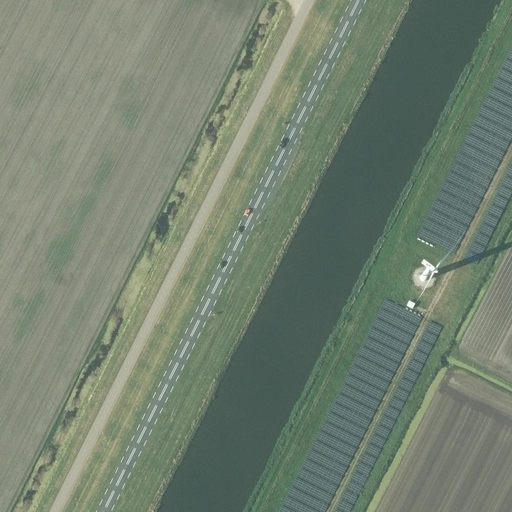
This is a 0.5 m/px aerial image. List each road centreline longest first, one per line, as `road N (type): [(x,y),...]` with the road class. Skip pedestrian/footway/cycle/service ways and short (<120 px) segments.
road 1 (unclassified): [(308,0),(54,511)]
road 2 (primary): [(103,511),(357,0)]
